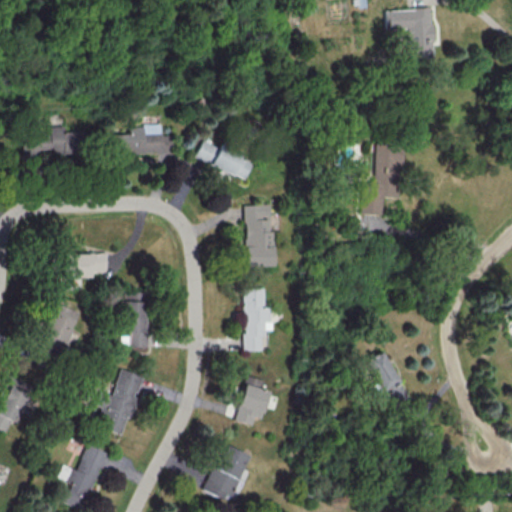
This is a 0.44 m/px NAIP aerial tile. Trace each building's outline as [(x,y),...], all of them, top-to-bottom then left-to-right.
[(383,9),(384,29),(405,28),(406,59),(430,57),(427,7),(383,9)] [(107,134),(108,154),(168,151),(168,132),(158,133),(157,124),(126,125),(126,133),(107,134)] [(20,155),(75,153),(74,130),(63,130),(62,125),(47,126),(47,132),(19,133),(20,155)] [(192,156),(240,179),(249,160),(201,137),(192,156)] [(379,213),(379,196),(398,196),(399,142),(373,142),(372,182),(359,181),(358,213),(379,213)] [(242,204),(243,265),(269,265),(268,203),(242,204)] [(89,277),(89,271),(103,271),(104,252),(61,252),(60,276),(89,277)] [(261,287),(240,287),(240,349),(260,349),(259,329),(268,329),(268,306),(261,306),(261,287)] [(76,311),(52,302),(34,349),(58,358),(76,311)] [(406,397),(378,350),(361,360),(389,407),(406,397)] [(120,433),(137,374),(117,368),(109,394),(96,390),(92,403),(98,405),(92,425),(120,433)] [(261,379),(244,374),(231,419),(249,424),(251,416),(258,418),(266,390),(258,388),(261,379)] [(0,394),(0,430),(5,433),(30,385),(10,375),(0,394)] [(74,469),(59,464),(54,477),(67,481),(60,502),(81,509),(102,450),(83,443),(74,469)] [(244,453),(218,444),(201,490),(227,499),(244,453)]
